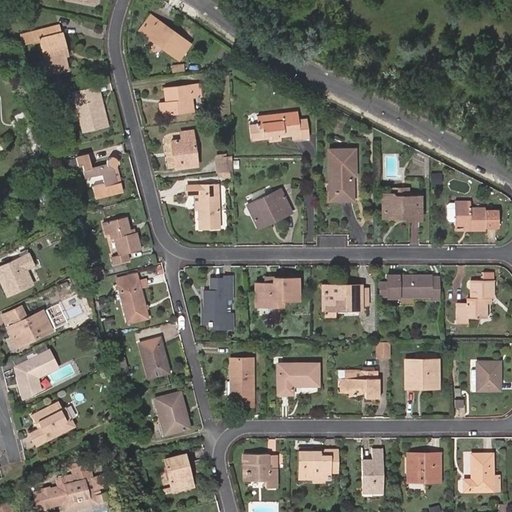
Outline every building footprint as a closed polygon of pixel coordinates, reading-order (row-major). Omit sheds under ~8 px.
[(150,16),(144,25),(149,29),(156,20),(150,16)] [(139,31),(172,55),(183,40),(175,34),(173,36),(166,31),(168,29),(156,20),(149,29),(144,25),(139,31)] [(62,47),(65,47),(59,25),(31,33),(33,41),(39,39),(49,75),(68,70),(64,56),(62,47)] [(183,40),(172,55),(179,59),(190,44),(183,40)] [(200,96),(199,84),(165,88),(166,103),(160,103),(161,115),(193,111),(191,97),(200,96)] [(96,95),(104,127),(109,126),(99,86),(90,88),(92,96),(96,95)] [(85,132),(104,127),(96,95),(92,96),(90,88),(74,92),(85,132)] [(37,157),(44,153),(23,111),(16,115),(37,157)] [(250,125),(251,136),(270,134),(270,136),(278,136),(277,133),(291,132),(292,135),(292,139),(308,137),(306,119),(298,120),(297,112),(257,116),(258,124),(250,125)] [(182,140),(193,138),(192,131),(181,133),(182,140)] [(270,134),(251,136),(251,140),(268,138),(268,142),(280,140),(280,136),(292,135),(291,132),(277,133),(278,136),(270,136),(270,134)] [(196,166),(193,138),(182,140),(171,141),(173,155),(176,154),(178,168),(196,166)] [(354,175),(353,150),(328,150),(329,191),(325,191),(325,200),(352,199),(351,175),(354,175)] [(115,168),(116,167),(117,166),(118,165),(118,163),(118,162),(118,160),(117,159),(116,158),(115,157),(113,157),(112,157),(110,157),(109,158),(108,159),(107,160),(107,161),(107,163),(107,164),(90,168),(86,155),(77,158),(78,164),(82,163),(85,177),(102,173),(105,185),(93,188),(95,197),(122,191),(120,182),(115,183),(112,168),(113,168),(115,168)] [(232,171),(231,159),(231,157),(217,159),(219,173),(232,171)] [(218,228),(217,185),(198,185),(186,186),(187,195),(194,195),(198,195),(199,209),(199,229),(218,228)] [(0,196),(8,193),(5,186),(0,187),(0,196)] [(393,196),(408,196),(408,188),(393,188),(393,194),(393,196)] [(279,190),(273,193),(276,200),(282,197),(279,190)] [(276,200),(273,193),(248,205),(257,225),(273,218),(274,220),(290,213),(282,197),(276,200)] [(419,196),(408,196),(393,196),(393,194),(383,194),(383,217),(404,218),(405,220),(419,220),(419,196)] [(470,226),(470,231),(484,231),(484,228),(498,228),(498,211),(484,211),(484,208),(470,208),(469,200),(454,201),(448,201),(446,204),(446,218),(449,221),(454,220),(454,221),(455,225),(470,226)] [(130,234),(129,230),(125,217),(103,223),(106,234),(110,233),(112,238),(115,237),(119,255),(112,257),(113,264),(129,260),(127,253),(140,250),(135,232),(130,234)] [(273,218),(257,225),(259,228),(274,220),(273,218)] [(0,283),(5,293),(29,280),(22,267),(29,262),(24,252),(0,264),(0,283)] [(117,279),(119,286),(137,282),(135,275),(117,279)] [(232,327),(232,312),(226,312),(223,312),(223,299),(226,299),(232,299),(232,284),(232,276),(223,276),(223,278),(210,278),(210,291),(204,291),(204,308),(204,323),(212,324),(224,324),(224,327),(232,327)] [(399,276),(387,276),(387,282),(380,282),(380,294),(388,294),(388,297),(430,297),(430,299),(438,299),(438,290),(430,289),(430,276),(399,276)] [(273,283),(265,283),(256,284),(256,306),(282,306),(282,300),(298,300),(298,278),(273,278),(273,283)] [(486,298),(490,297),(493,297),(492,280),(470,280),(470,297),(467,298),(467,302),(457,303),(457,322),(467,322),(467,317),(486,317),(486,303),(486,298)] [(137,282),(119,286),(128,322),(146,317),(137,282)] [(325,285),(325,309),(335,309),(359,309),(359,305),(359,288),(359,285),(352,285),(352,289),(342,289),(342,285),(325,285)] [(368,288),(359,288),(359,305),(368,305),(368,288)] [(17,320),(12,323),(5,326),(14,344),(48,326),(39,309),(23,316),(17,305),(0,313),(0,316),(3,323),(10,319),(15,316),(17,320)] [(148,377),(168,372),(159,338),(139,343),(148,377)] [(390,356),(390,341),(378,341),(378,356),(390,356)] [(13,366),(17,381),(20,381),(21,385),(19,389),(22,397),(39,388),(35,377),(55,366),(46,348),(13,366)] [(121,375),(127,373),(123,357),(114,360),(117,372),(120,371),(121,375)] [(237,395),(253,395),(252,358),(230,359),(231,375),(234,375),(234,395),(237,395)] [(415,364),(415,359),(405,359),(405,387),(415,388),(415,383),(438,382),(437,363),(415,364)] [(499,389),(499,362),(477,362),(477,369),(471,369),(471,382),(477,382),(477,389),(499,389)] [(319,385),(318,363),(277,364),(277,394),(292,393),(292,385),(319,385)] [(344,378),(344,392),(348,392),(348,396),(360,392),(360,391),(365,390),(365,397),(378,397),(378,378),(376,378),(376,370),(360,371),(360,378),(344,378)] [(180,392),(176,393),(182,416),(186,415),(180,392)] [(182,416),(176,393),(155,399),(164,434),(189,428),(186,415),(182,416)] [(253,406),(253,395),(237,395),(237,406),(253,406)] [(37,443),(62,429),(60,426),(65,423),(66,418),(72,414),(66,404),(63,405),(58,397),(32,412),(37,420),(42,417),(44,422),(40,424),(30,431),(37,443)] [(124,415),(120,409),(114,413),(117,419),(124,415)] [(60,426),(62,429),(76,421),(72,414),(66,418),(65,423),(60,426)] [(329,471),(329,451),(313,451),(313,448),(298,448),(298,476),(299,476),(300,476),(300,478),(311,478),(311,476),(313,476),(313,471),(324,471),(329,471)] [(372,460),(382,459),(382,450),(372,449),(372,460)] [(338,471),(337,450),(329,451),(329,471),(338,471)] [(424,457),(407,457),(407,481),(439,481),(439,452),(424,453),(424,457)] [(183,464),(187,463),(185,454),(164,459),(171,487),(164,489),(165,493),(189,487),(183,464)] [(268,469),(267,456),(267,454),(243,454),(243,463),(247,464),(247,480),(265,480),(265,487),(277,487),(276,469),(268,469)] [(464,491),(498,491),(498,476),(492,476),(492,454),(471,454),(472,480),(463,480),(464,491)] [(276,455),(267,456),(268,469),(276,469),(276,455)] [(382,485),(382,459),(372,460),(362,460),(362,486),(382,485)] [(96,500),(91,478),(86,461),(70,465),(73,475),(59,478),(61,486),(58,487),(33,493),(37,509),(42,508),(42,510),(47,508),(47,507),(52,505),(49,495),(59,492),(62,503),(64,511),(71,509),(70,502),(77,500),(77,501),(81,501),(80,499),(87,497),(88,502),(96,500)] [(193,486),(187,463),(183,464),(189,487),(193,486)] [(329,476),(329,471),(324,471),(313,471),(313,476),(311,476),(311,478),(313,478),(313,482),(324,481),(324,478),(329,478),(329,476)] [(62,503),(59,492),(49,495),(52,505),(62,503)] [(71,509),(97,502),(96,500),(88,502),(87,497),(80,499),(81,501),(77,501),(77,500),(70,502),(71,509)]
